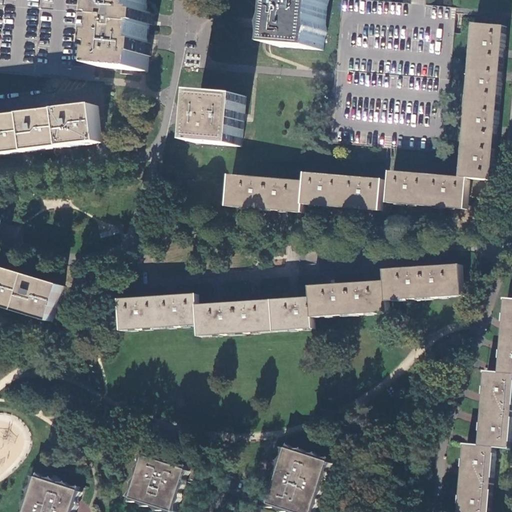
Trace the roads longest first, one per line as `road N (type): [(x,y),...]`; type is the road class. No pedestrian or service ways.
road 1 (residential): [(434,511),(445,441),(508,241)]
road 2 (residential): [(290,228),(508,241)]
road 3 (residential): [(0,178),(159,150)]
road 4 (residential): [(134,239),(203,224),(290,228)]
road 5 (residential): [(0,238),(52,256),(134,239)]
road 6 (residential): [(290,228),(291,272),(199,277)]
road 7 (residential): [(159,150),(181,19)]
